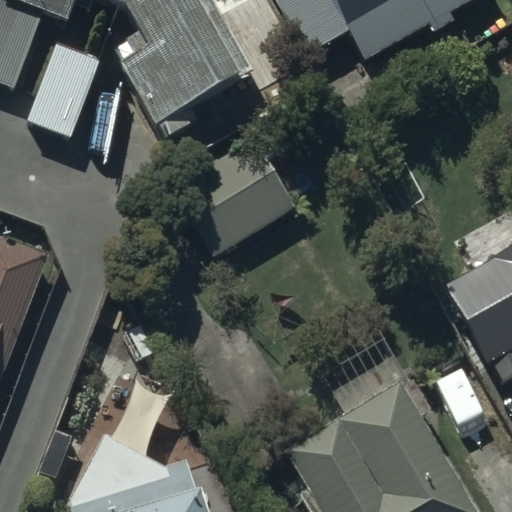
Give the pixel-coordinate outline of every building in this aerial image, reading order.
[(6,0),(66,20),(72,0),(6,0)] [(119,0),(148,50),(128,61),(154,107),(233,63),(197,0),(119,0)] [(282,0),(311,52),(352,30),(366,56),(467,0),(282,0)] [(58,35),(53,49),(23,127),(67,144),(98,63),(84,58),(88,46),(58,35)] [(209,262),(210,261),(293,212),(251,142),(167,193),(209,262)] [(511,243),(482,260),(511,313),(511,243)] [(0,368),(39,262),(0,247),(0,368)] [(301,511),(469,511),(397,388),(278,457),(301,496),(294,499),(301,511)] [(70,511),(191,511),(181,478),(70,511)]
